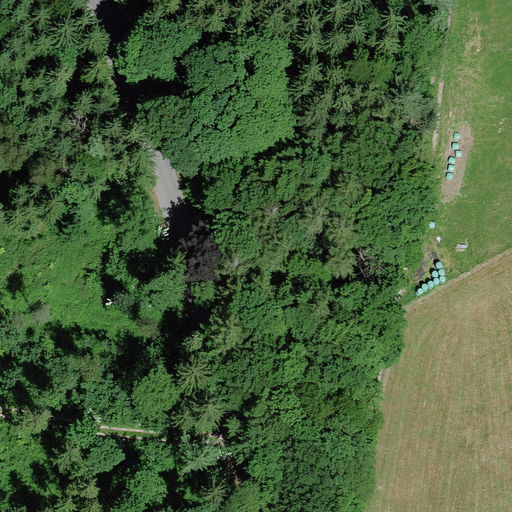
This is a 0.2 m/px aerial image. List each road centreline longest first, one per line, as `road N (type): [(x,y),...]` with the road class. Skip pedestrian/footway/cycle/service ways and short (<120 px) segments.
road 1 (tertiary): [(256,511),(96,0)]
road 2 (track): [(352,511),(443,117),(454,0)]
